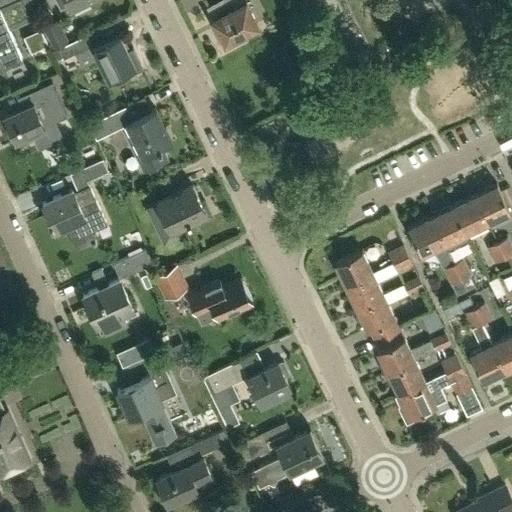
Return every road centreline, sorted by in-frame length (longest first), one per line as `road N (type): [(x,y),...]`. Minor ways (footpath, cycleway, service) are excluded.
road 1 (residential): [(132,511),(0,213)]
road 2 (unclassified): [(274,250),(152,0)]
road 3 (residential): [(274,250),(511,134)]
road 4 (unclassified): [(388,476),(274,250)]
road 5 (residential): [(388,476),(511,415)]
